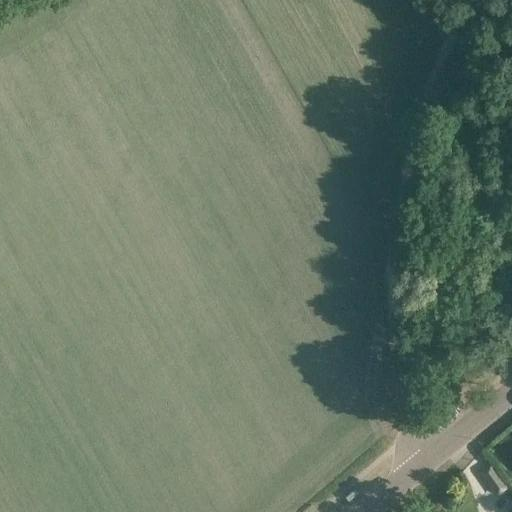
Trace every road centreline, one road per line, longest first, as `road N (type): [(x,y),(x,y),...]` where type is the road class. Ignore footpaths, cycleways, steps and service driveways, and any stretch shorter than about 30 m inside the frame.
road 1 (track): [(392,481),(403,240),(424,118),(462,0)]
road 2 (tertiary): [(362,511),(511,389)]
